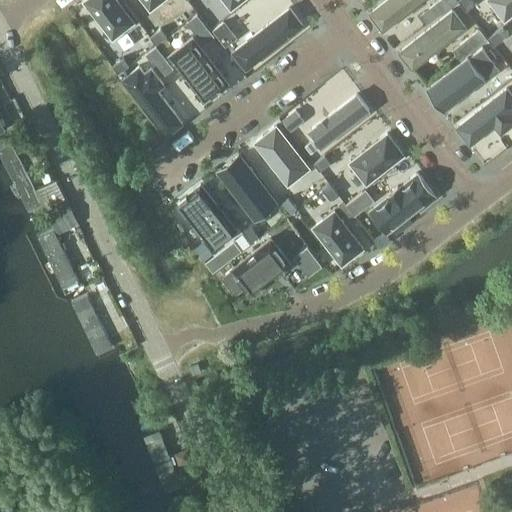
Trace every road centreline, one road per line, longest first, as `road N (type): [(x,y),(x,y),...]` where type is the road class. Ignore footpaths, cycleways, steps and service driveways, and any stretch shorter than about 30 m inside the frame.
road 1 (residential): [(227,511),(0,31)]
road 2 (residential): [(347,29),(155,178)]
road 3 (residential): [(283,318),(381,277),(481,198)]
road 4 (residential): [(347,29),(481,198)]
